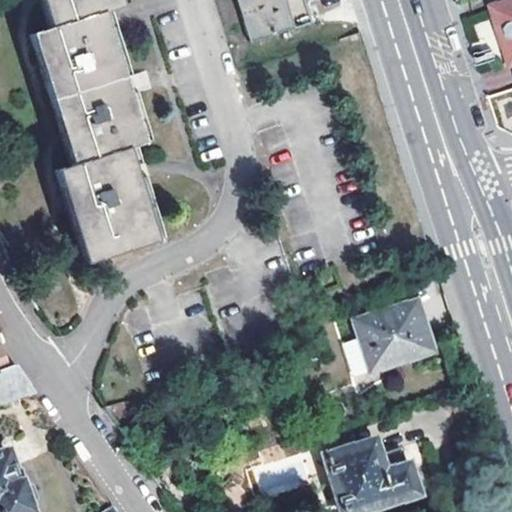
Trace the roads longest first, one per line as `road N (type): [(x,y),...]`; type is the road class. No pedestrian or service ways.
road 1 (residential): [(61,397),(102,305),(128,272),(211,238),(240,199),(237,144),(191,0)]
road 2 (secondary): [(399,0),(462,187)]
road 3 (secondary): [(462,187),(511,338)]
road 4 (residential): [(139,511),(61,397)]
road 5 (residential): [(61,397),(0,292)]
